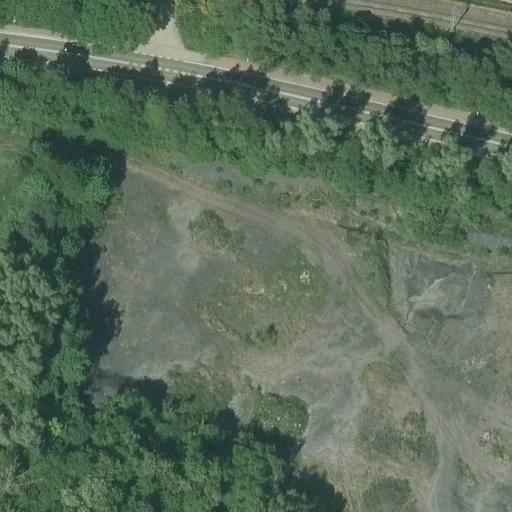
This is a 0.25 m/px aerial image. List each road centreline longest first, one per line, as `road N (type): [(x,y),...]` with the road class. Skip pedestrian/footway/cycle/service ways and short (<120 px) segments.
road 1 (track): [(0,145),(101,153),(324,241),(349,263),(379,327),(511,422)]
road 2 (tertiary): [(511,148),(158,69),(0,44)]
